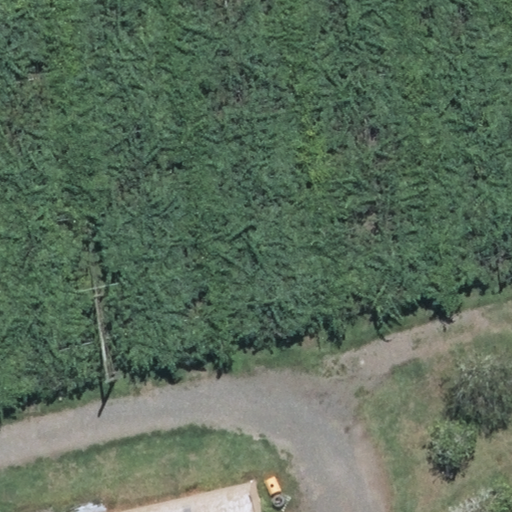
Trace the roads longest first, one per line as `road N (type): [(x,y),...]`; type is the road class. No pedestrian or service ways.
road 1 (track): [(347,511),(328,392),(0,458)]
road 2 (track): [(328,392),(511,352)]
